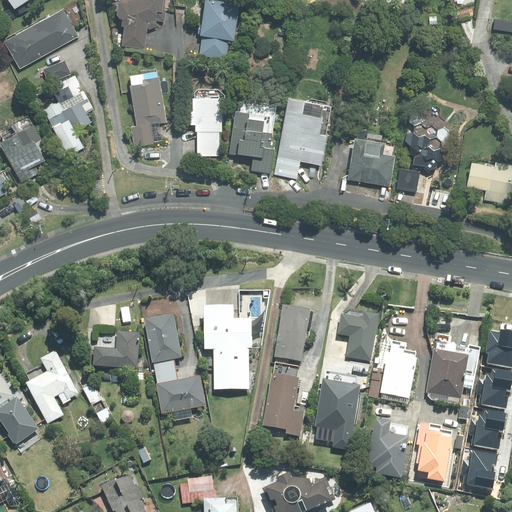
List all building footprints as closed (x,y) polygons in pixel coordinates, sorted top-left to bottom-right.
[(12,0),(18,9),(32,0),(12,0)] [(126,45),(145,48),(149,21),(152,28),(160,24),(159,22),(166,23),(169,0),(131,0),(130,0),(127,0),(121,0),(119,16),(127,17),(126,23),(129,24),(126,45)] [(241,1),(235,0),(208,0),(201,54),(229,58),(231,38),(236,39),(241,1)] [(65,7),(6,39),(21,67),(80,35),(65,7)] [(469,11),(457,16),(464,31),(476,26),(469,11)] [(65,61),(45,69),(50,83),(71,74),(65,61)] [(161,69),(132,74),(140,123),(131,125),(134,146),(155,143),(152,123),(169,121),(161,69)] [(60,98),(44,107),(69,157),(86,148),(78,132),(94,124),(89,113),(96,110),(78,74),(54,86),(60,98)] [(336,102),(291,94),(276,173),(299,177),(302,159),(325,163),(336,102)] [(226,95),(196,95),(195,123),(198,123),(198,156),(220,156),(221,131),(225,131),(226,95)] [(275,114),(238,109),(232,152),(254,155),(252,169),(273,172),(276,147),(272,147),(274,132),(272,132),(275,114)] [(53,156),(36,121),(1,139),(23,182),(42,173),(37,164),(53,156)] [(452,127),(415,121),(413,131),(409,130),(406,150),(418,152),(416,163),(440,168),(442,158),(447,158),(452,127)] [(389,141),(358,136),(351,177),(392,185),(398,154),(387,152),(389,141)] [(497,165),(475,160),(469,185),(489,189),(487,198),(510,203),(511,195),(511,163),(498,160),(497,165)] [(425,172),(404,168),(401,186),(422,190),(425,172)] [(0,196),(9,192),(0,173),(0,196)] [(312,309),(285,304),(277,357),(303,362),(312,309)] [(235,305),(205,305),(206,349),(214,349),(214,389),(250,389),(250,349),(254,349),(254,317),(235,317),(235,305)] [(129,306),(120,307),(122,324),(131,323),(129,306)] [(113,308),(104,308),(105,323),(114,323),(113,308)] [(373,360),(380,314),(365,312),(364,317),(343,314),(340,334),(350,335),(347,356),(373,360)] [(175,313),(146,318),(153,362),(183,357),(175,313)] [(491,351),(489,361),(511,365),(511,331),(501,329),(501,331),(491,329),(487,350),(491,351)] [(99,348),(95,348),(94,366),(138,369),(140,333),(118,332),(117,349),(99,348)] [(469,348),(437,342),(428,392),(433,393),(432,399),(461,405),(470,354),(468,353),(469,348)] [(36,379),(28,383),(49,425),(65,416),(56,398),(59,396),(64,405),(72,401),(71,399),(80,394),(65,364),(69,362),(62,348),(42,359),(47,369),(34,375),(36,379)] [(389,352),(381,392),(410,398),(418,357),(389,352)] [(484,394),(482,404),(506,408),(511,377),(511,371),(490,368),(489,372),(486,372),(485,379),(480,378),(478,393),(484,394)] [(301,377),(274,372),(265,425),(288,429),(287,435),(302,437),(306,412),(295,410),(301,377)] [(0,409),(20,397),(4,374),(0,376),(0,409)] [(202,375),(158,384),(163,414),(207,405),(202,375)] [(341,381),(324,379),(315,439),(337,442),(338,433),(354,435),(359,402),(338,399),(341,381)] [(96,415),(102,425),(114,418),(93,383),(82,389),(93,407),(94,406),(99,414),(96,415)] [(42,430),(20,398),(0,412),(0,420),(19,446),(42,430)] [(470,402),(462,400),(459,418),(467,420),(470,402)] [(476,435),(474,444),(498,449),(505,414),(485,410),(484,415),(479,414),(478,419),(472,418),(469,434),(476,435)] [(392,420),(379,418),(371,465),(378,466),(377,474),(403,478),(410,436),(390,432),(392,420)] [(447,480),(454,437),(443,436),(444,431),(429,429),(430,423),(421,422),(418,444),(421,445),(418,463),(421,463),(420,470),(431,472),(430,478),(447,480)] [(146,447),(139,450),(144,464),(152,460),(146,447)] [(465,475),(464,484),(492,489),(498,455),(473,450),(471,461),(464,459),(462,474),(465,475)] [(273,501),(278,511),(304,511),(336,498),(327,477),(312,483),(311,478),(294,476),(292,471),(278,477),(280,481),(263,488),(269,503),(273,501)] [(0,488),(0,502),(8,499),(12,508),(23,503),(14,483),(0,488)] [(239,511),(239,497),(204,499),(204,511),(239,511)] [(375,511),(371,502),(349,511),(375,511)]
